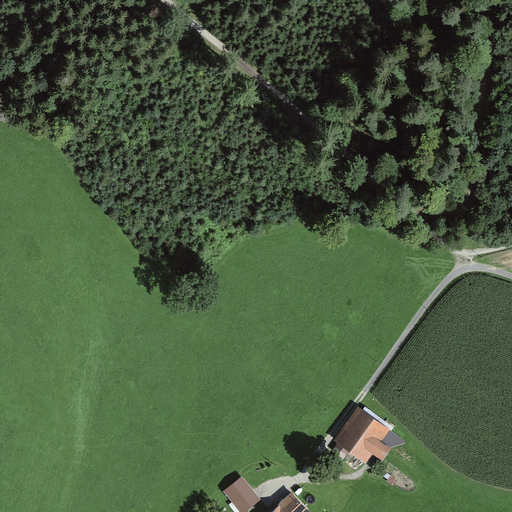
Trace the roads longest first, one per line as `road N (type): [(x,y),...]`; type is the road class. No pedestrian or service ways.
road 1 (track): [(164,0),(466,253)]
road 2 (track): [(466,253),(500,0)]
